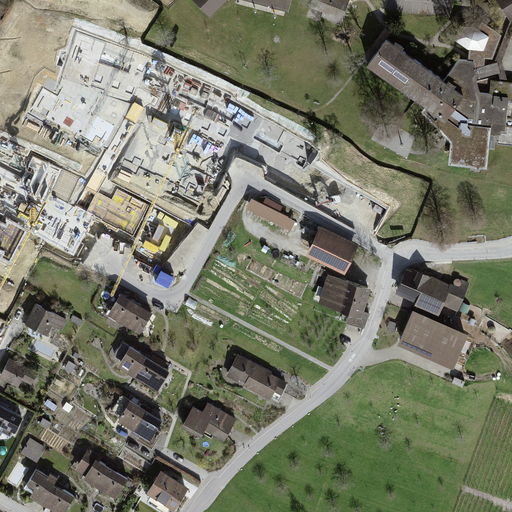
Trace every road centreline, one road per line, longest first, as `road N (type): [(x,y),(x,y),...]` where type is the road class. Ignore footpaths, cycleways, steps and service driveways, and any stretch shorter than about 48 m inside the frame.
road 1 (residential): [(193,511),(253,445),(344,372),(402,262)]
road 2 (residential): [(243,177),(174,302),(109,271)]
road 3 (residential): [(402,262),(243,177)]
